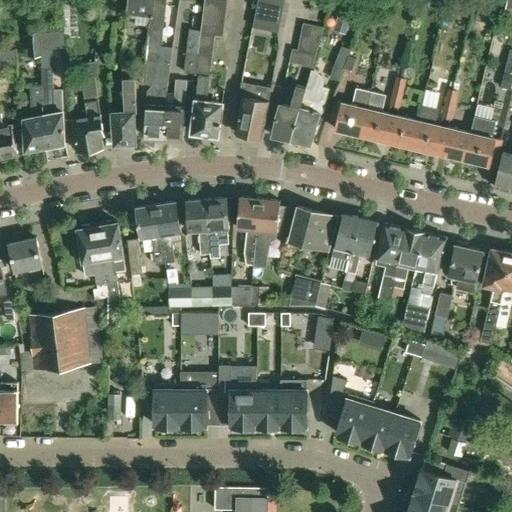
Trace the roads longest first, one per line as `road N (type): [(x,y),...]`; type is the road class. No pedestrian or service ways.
road 1 (residential): [(511,222),(263,169),(164,171),(0,201)]
road 2 (residential): [(373,511),(377,493),(361,473),(309,459),(0,456)]
